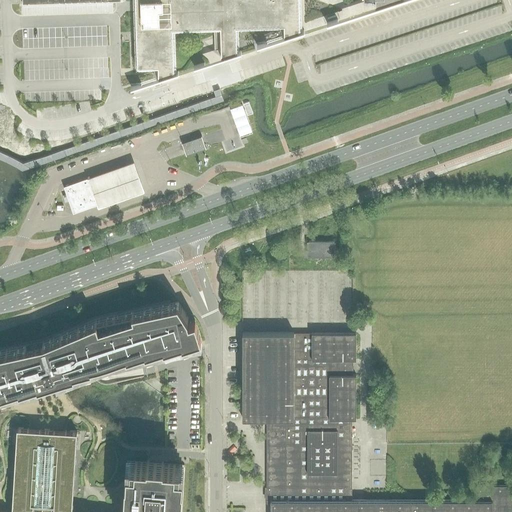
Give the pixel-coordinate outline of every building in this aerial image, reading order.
[(22,0),(23,4),(121,1),(120,0),(135,0),(137,67),(158,66),(158,78),(157,78),(157,79),(178,72),(178,71),(174,73),(173,29),(214,27),(214,35),(217,35),(220,35),(221,57),(221,58),(241,52),(241,51),(237,52),(236,27),(284,25),(284,36),(283,37),(283,38),(304,31),(304,30),(300,31),(298,0),(363,0),(364,1),(375,1),(375,7),(375,8),(400,0),(22,0)] [(0,160),(23,172),(225,103),(221,91),(218,92),(215,93),(217,99),(24,165),(0,152),(0,160)] [(247,102),(243,103),(248,115),(253,113),(251,108),(249,102),(247,102)] [(242,104),(230,108),(240,136),(252,132),(246,115),(242,104)] [(183,149),(185,154),(186,156),(207,148),(204,141),(202,135),(181,142),(183,149)] [(94,175),(89,177),(90,178),(89,179),(97,203),(98,203),(99,204),(97,205),(98,207),(105,205),(144,191),(143,186),(140,179),(137,172),(135,165),(134,161),(94,175)] [(89,177),(71,183),(64,186),(73,213),(97,205),(99,204),(98,203),(97,203),(89,179),(90,178),(89,177)] [(333,256),(333,241),(309,241),(309,256),(333,256)] [(178,302),(170,303),(170,301),(160,303),(160,302),(158,303),(159,303),(151,305),(142,307),(142,306),(140,307),(133,309),(123,311),(123,310),(122,311),(112,313),(105,315),(105,314),(103,315),(95,317),(87,321),(87,320),(85,321),(76,325),(69,328),(68,328),(68,329),(59,332),(52,335),(50,336),(43,340),(34,341),(32,341),(32,342),(25,343),(16,345),(15,345),(14,345),(14,346),(6,347),(0,348),(0,400),(2,400),(11,398),(13,398),(13,397),(29,394),(31,394),(40,391),(38,387),(55,381),(57,386),(57,388),(58,388),(59,387),(66,384),(66,385),(67,384),(83,377),(85,377),(85,376),(92,373),(93,373),(99,370),(105,367),(106,367),(119,363),(119,364),(120,363),(137,359),(137,360),(139,359),(151,356),(156,355),(156,356),(157,356),(157,355),(174,351),(175,351),(175,350),(184,347),(183,344),(190,342),(195,341),(201,339),(195,320),(190,321),(189,322),(188,320),(187,318),(188,318),(187,316),(178,302)] [(271,445),(270,511),(511,511),(511,485),(483,485),(483,500),(352,500),(352,418),(356,418),(356,374),(353,374),(353,359),(356,359),(356,332),(295,332),(242,332),(242,418),(267,418),(267,445),(271,445)] [(0,511),(181,511),(181,508),(183,483),(184,472),(184,465),(180,465),(175,464),(163,464),(164,462),(147,461),(147,462),(135,462),(130,462),(126,461),(126,468),(125,480),(124,505),(123,511),(85,511),(72,510),(77,431),(64,430),(53,430),(40,429),(30,428),(17,427),(13,489),(12,510),(0,509),(0,511)]
